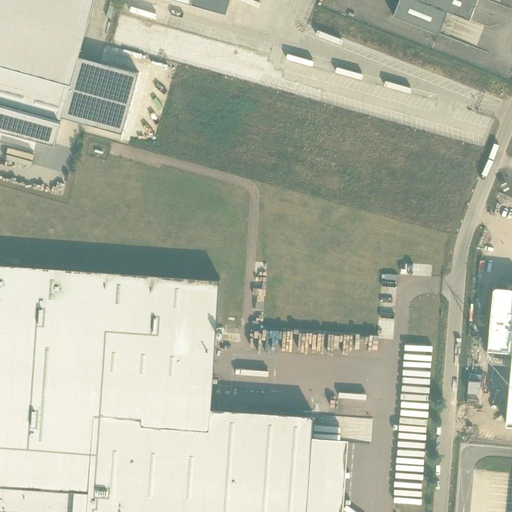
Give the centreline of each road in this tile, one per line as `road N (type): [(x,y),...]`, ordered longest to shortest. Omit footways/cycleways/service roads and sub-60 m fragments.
road 1 (unclassified): [(441,511),(459,271),(475,205),(511,118)]
road 2 (unknown): [(452,96),(443,117),(425,117),(275,73),(276,40),(155,12)]
road 3 (unknown): [(511,113),(278,41),(292,0)]
road 4 (unknown): [(458,283),(418,277),(404,288),(384,511)]
